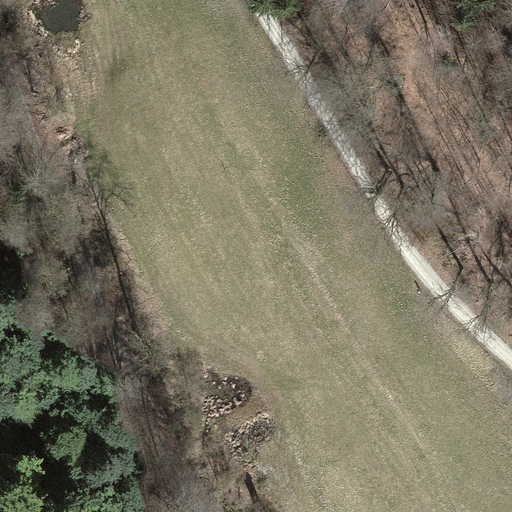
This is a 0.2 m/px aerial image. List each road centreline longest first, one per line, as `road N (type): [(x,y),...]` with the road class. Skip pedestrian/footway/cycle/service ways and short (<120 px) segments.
road 1 (track): [(195,511),(163,456),(0,48)]
road 2 (track): [(254,0),(383,215),(447,300),(511,358)]
